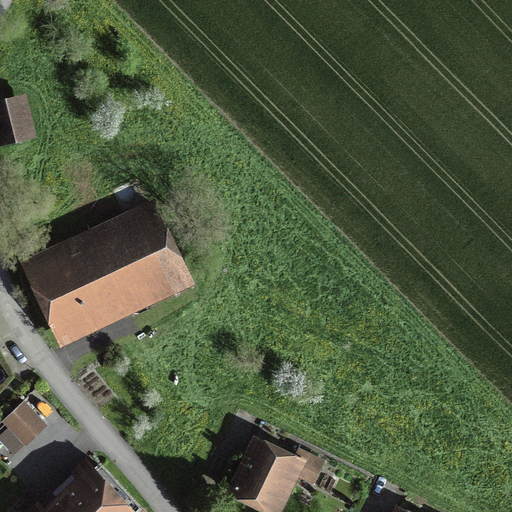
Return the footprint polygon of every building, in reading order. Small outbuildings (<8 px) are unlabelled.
[(0,138),(31,131),(23,94),(0,99),(0,138)] [(72,248),(31,268),(62,335),(103,316),(100,310),(181,272),(155,218),(75,255),(72,248)] [(24,405),(3,425),(26,448),(46,429),(24,405)] [(293,458),(254,441),(231,489),(275,510),(293,474),(302,455),(296,452),(293,458)] [(140,511),(98,465),(48,511),(140,511)]
